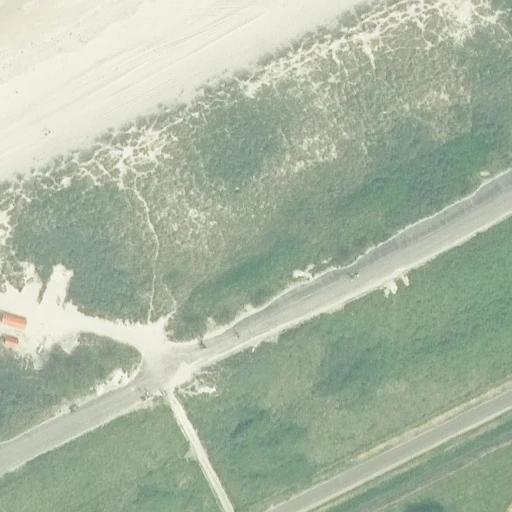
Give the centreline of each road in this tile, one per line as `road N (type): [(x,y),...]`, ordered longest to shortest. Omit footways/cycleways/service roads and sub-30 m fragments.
road 1 (unclassified): [(0,462),(511,200)]
road 2 (unclassified): [(281,511),(511,398)]
